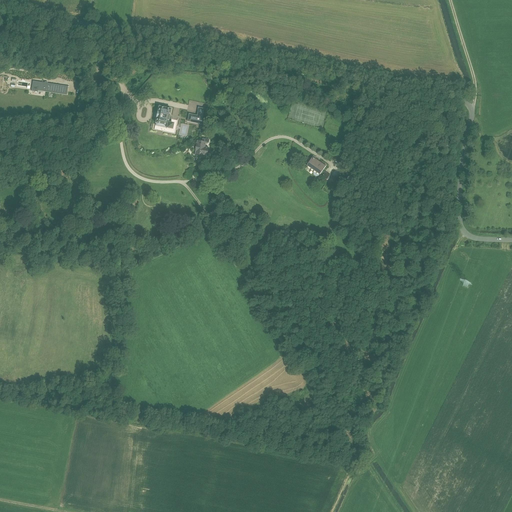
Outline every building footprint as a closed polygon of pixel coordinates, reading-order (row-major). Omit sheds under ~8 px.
[(35,82),(34,88),(38,89),(38,90),(43,91),(44,90),(59,92),(60,85),(35,82)] [(156,118),(155,123),(167,126),(166,128),(172,130),(173,124),(170,123),(171,117),(169,116),(171,109),(158,107),(157,113),(156,117),(156,118)] [(197,116),(189,114),(187,122),(204,125),(207,109),(198,108),(197,116)] [(198,141),(195,155),(204,156),(208,156),(209,148),(205,148),(206,143),(209,143),(209,140),(203,139),(202,142),(198,141)] [(307,165),(314,170),(321,174),(327,166),(313,157),(307,165)] [(340,177),(341,177),(346,181),(350,174),(345,170),(340,177)] [(321,178),(326,181),(330,175),(326,172),(321,178)]
